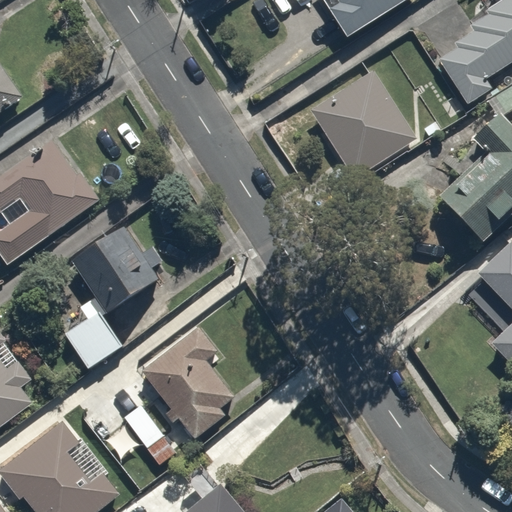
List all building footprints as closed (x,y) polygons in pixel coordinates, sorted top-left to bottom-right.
[(323,0),(316,6),(346,42),(396,0),(323,0)] [(485,77),(511,59),(511,0),(499,0),(484,9),(487,14),(471,25),(474,30),(455,42),(458,47),(439,60),(468,105),(493,89),(485,77)] [(0,102),(4,107),(21,96),(0,64),(0,102)] [(416,136),(373,70),(310,110),(353,177),(416,136)] [(511,204),(511,132),(494,113),(468,137),(476,146),(441,179),(449,187),(437,198),(475,239),(511,204)] [(0,265),(3,269),(103,194),(58,133),(0,176),(0,220),(2,224),(0,225),(0,265)] [(146,240),(135,249),(112,221),(65,259),(90,290),(70,306),(79,316),(57,334),(83,366),(118,337),(104,321),(158,278),(148,265),(159,256),(146,240)] [(511,364),(511,245),(506,240),(471,278),(510,314),(486,340),(511,364)] [(209,345),(185,318),(125,370),(186,439),(233,397),(196,357),(209,345)] [(0,423),(41,392),(0,338),(0,423)] [(176,444),(137,399),(115,418),(154,463),(176,444)] [(93,511),(121,489),(61,417),(0,467),(0,475),(30,511),(93,511)] [(174,511),(241,511),(209,478),(174,511)] [(352,511),(335,494),(316,511),(352,511)]
